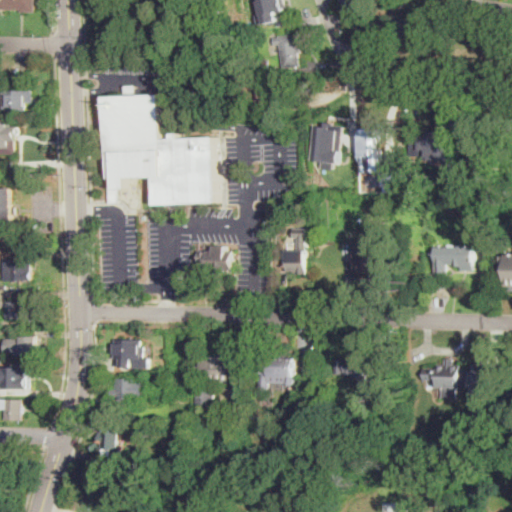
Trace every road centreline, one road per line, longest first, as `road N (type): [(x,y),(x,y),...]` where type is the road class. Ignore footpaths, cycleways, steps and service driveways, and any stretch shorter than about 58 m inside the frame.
road 1 (secondary): [(40,511),(80,375),(71,44)]
road 2 (residential): [(511,321),(81,311)]
road 3 (residential): [(325,0),(349,54),(387,92),(511,102)]
road 4 (residential): [(511,10),(470,7),(349,54)]
